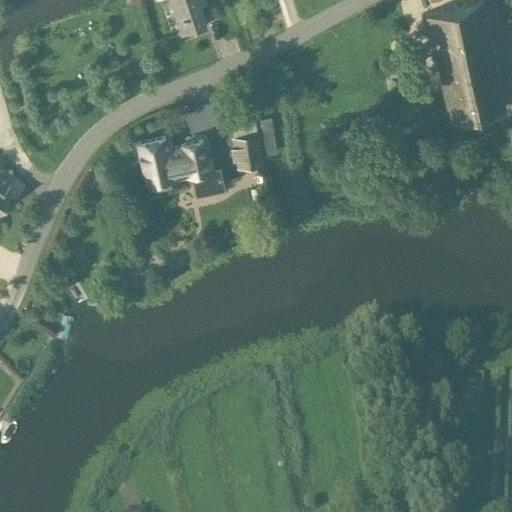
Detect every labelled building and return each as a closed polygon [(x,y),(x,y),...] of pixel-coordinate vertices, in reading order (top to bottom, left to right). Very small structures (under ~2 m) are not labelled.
[(203,0),(168,0),(180,35),(206,26),(199,4),(204,2),(203,0)] [(449,120),(505,107),(481,1),(425,14),(449,120)] [(233,128),(240,171),(270,166),(263,123),(233,128)] [(137,143),(146,186),(209,172),(202,140),(181,145),(181,146),(167,149),(164,137),(137,143)] [(0,209),(9,194),(4,190),(9,181),(0,176),(0,209)] [(127,287),(121,270),(112,273),(117,290),(127,287)]
